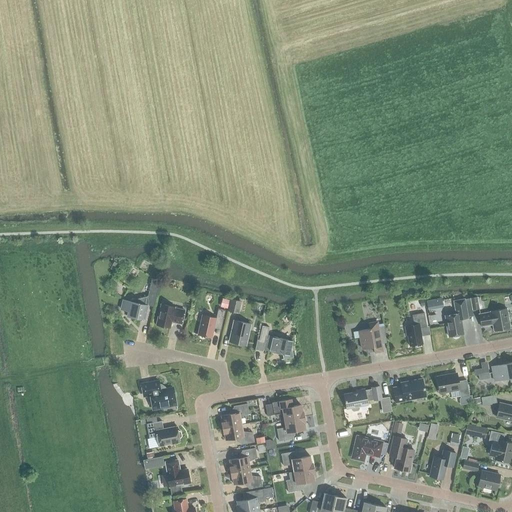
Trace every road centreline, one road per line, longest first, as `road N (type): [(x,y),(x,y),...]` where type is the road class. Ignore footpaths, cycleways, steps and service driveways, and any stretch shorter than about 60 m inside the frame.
road 1 (unknown): [(0,230),(167,230),(312,285),(511,271)]
road 2 (residential): [(511,507),(342,471),(324,397)]
road 3 (residential): [(320,377),(511,343)]
road 4 (residential): [(218,511),(200,407),(227,394)]
road 5 (residential): [(227,394),(215,364),(124,344)]
